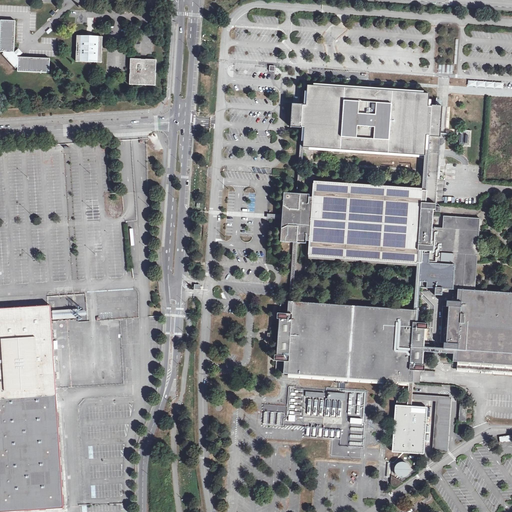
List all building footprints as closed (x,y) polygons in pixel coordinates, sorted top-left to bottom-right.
[(15,21),(1,21),(0,37),(0,52),(3,53),(3,54),(2,55),(15,69),(17,68),(18,68),(18,72),(49,74),(50,59),(19,58),(18,57),(20,55),(17,52),(15,54),(14,53),(15,21)] [(77,39),(76,63),(102,64),(102,50),(102,38),(90,37),(77,37),(77,39)] [(156,61),(130,61),(130,71),(130,86),(155,87),(156,61)] [(467,89),(477,90),(477,88),(503,88),(503,82),(467,81),(467,89)] [(434,94),(308,86),(307,100),(293,99),(292,120),(302,121),(300,146),(303,147),(430,155),(439,156),(443,108),(433,107),(434,94)] [(460,130),(461,147),(471,146),(471,130),(460,130)] [(437,192),(439,156),(430,155),(427,191),(437,192)] [(313,183),(422,191),(423,189),(314,182),(313,183)] [(296,195),(284,194),(283,207),(289,211),(286,213),(284,216),(277,216),(277,220),(284,220),(285,224),(288,227),(281,230),(281,243),(289,243),(293,241),(289,302),(293,302),(297,244),(306,244),(307,242),(309,242),(308,256),(309,256),(418,264),(422,264),(420,288),(458,290),(476,291),(485,269),(480,219),(444,217),(443,229),(435,228),(434,229),(432,229),(434,210),(436,210),(437,192),(427,191),(422,191),(313,183),(313,198),(310,198),(310,195),(300,195),(296,195)] [(418,264),(309,256),(309,260),(417,268),(418,264)] [(511,293),(476,291),(458,290),(457,302),(447,301),(447,307),(449,307),(446,343),(444,343),(444,349),(443,354),(453,354),(453,362),(511,366),(511,293)] [(289,302),(281,302),(280,314),(278,314),(277,319),(280,320),(279,334),(278,341),(277,356),(275,356),(275,361),(277,361),(276,374),(408,383),(414,383),(415,371),(420,371),(425,372),(425,366),(423,366),(424,352),(429,353),(430,348),(430,344),(427,344),(428,329),(428,324),(418,323),(418,311),(414,311),(293,302),(289,302)] [(0,397),(55,394),(51,320),(51,312),(51,305),(17,308),(0,308),(0,397)] [(74,318),(76,318),(79,318),(79,310),(51,312),(51,320),(59,319),(61,319),(66,319),(69,319),(74,318)] [(68,382),(68,386),(88,387),(88,382),(87,382),(87,374),(85,373),(85,380),(79,379),(79,376),(82,376),(82,374),(73,374),(73,378),(74,378),(74,382),(68,382)] [(290,396),(294,396),(295,398),(304,398),(303,391),(295,392),(294,386),(289,387),(290,396)] [(362,447),(364,393),(326,392),(305,392),(305,400),(307,400),(307,416),(323,417),(323,424),(341,425),(341,430),(350,430),(349,446),(362,447)] [(0,511),(63,508),(55,394),(0,397),(0,511)] [(413,396),(413,400),(437,401),(436,426),(449,427),(451,398),(413,396)] [(263,412),(263,426),(284,426),(285,406),(279,406),(279,412),(263,412)] [(427,409),(412,408),(406,407),(396,407),(393,452),(424,454),(427,409)] [(289,411),(288,422),(300,423),(301,412),(289,411)] [(449,427),(436,426),(434,452),(447,452),(449,427)] [(406,463),(403,462),(401,462),(399,463),(397,464),(396,466),(394,469),(394,472),(395,474),(397,477),(399,478),(401,479),(404,479),(407,477),(409,475),(411,471),(410,469),(410,467),(409,465),(407,464),(406,463)] [(398,486),(403,483),(392,477),(391,483),(392,485),(393,486),(395,487),(398,486)]
